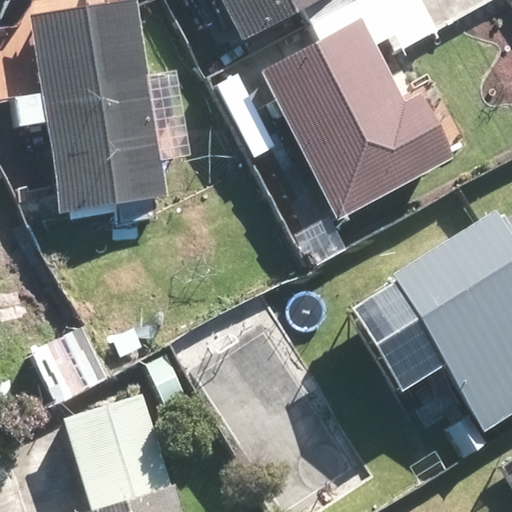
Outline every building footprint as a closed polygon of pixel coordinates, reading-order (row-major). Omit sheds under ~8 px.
[(223,0),(241,34),(306,0),(223,0)] [(323,0),(302,11),(308,24),(353,0),(323,0)] [(432,31),(416,0),(353,0),(308,24),(315,36),(361,12),(384,56),(432,31)] [(17,128),(43,124),(55,215),(165,200),(160,159),(172,158),(163,91),(151,93),(139,7),(29,22),(39,95),(13,99),(17,128)] [(358,21),(260,70),(334,215),(448,157),(418,98),(402,106),(358,21)] [(511,239),(491,201),(445,231),(431,209),(384,238),(397,260),(384,269),(388,275),(343,304),(402,399),(444,373),(469,412),(442,430),(464,465),(491,447),(479,428),(511,410),(511,239)] [(70,325),(32,348),(54,384),(92,361),(70,325)] [(196,399),(175,350),(139,365),(160,414),(196,399)] [(57,421),(87,509),(77,511),(181,511),(171,480),(141,392),(57,421)] [(511,478),(500,487),(511,504),(511,478)]
